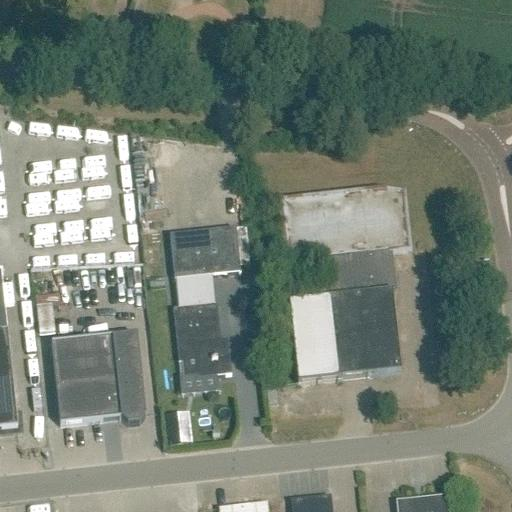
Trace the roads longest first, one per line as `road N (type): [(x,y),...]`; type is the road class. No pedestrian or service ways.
road 1 (unclassified): [(0,490),(511,431)]
road 2 (tertiary): [(490,153),(459,122),(431,111),(0,61)]
